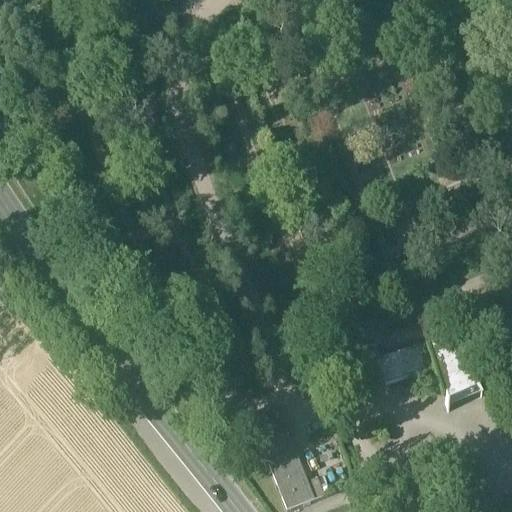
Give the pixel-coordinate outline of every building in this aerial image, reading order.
[(455,343),(428,353),(434,374),(447,415),(482,401),(477,389),(486,384),(479,370),(470,374),(455,343)] [(379,364),(369,367),(365,354),(343,362),(349,382),(355,400),(434,374),(428,353),(426,348),(379,364)] [(374,351),(365,354),(369,367),(379,364),(374,351)] [(343,362),(313,372),(319,392),(349,382),(343,362)] [(277,409),(249,421),(250,421),(262,450),(288,439),(277,410),(278,410),(277,409)] [(288,439),(262,450),(286,511),(300,511),(315,506),(288,440),(290,439),(289,438),(288,439)]
